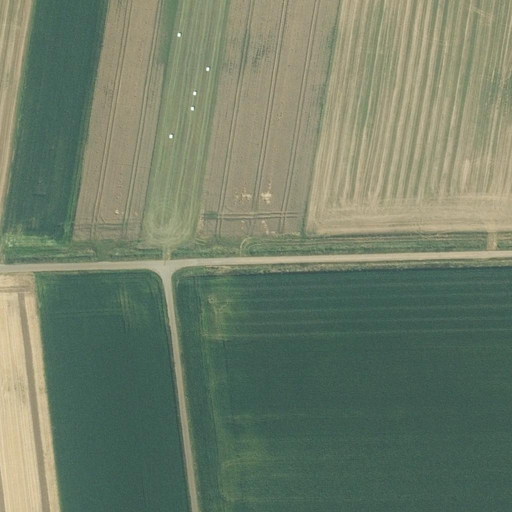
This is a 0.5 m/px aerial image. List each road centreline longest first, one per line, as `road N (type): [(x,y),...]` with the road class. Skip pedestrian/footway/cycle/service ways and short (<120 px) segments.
road 1 (unclassified): [(0,266),(164,261),(194,511)]
road 2 (track): [(164,261),(511,251)]
